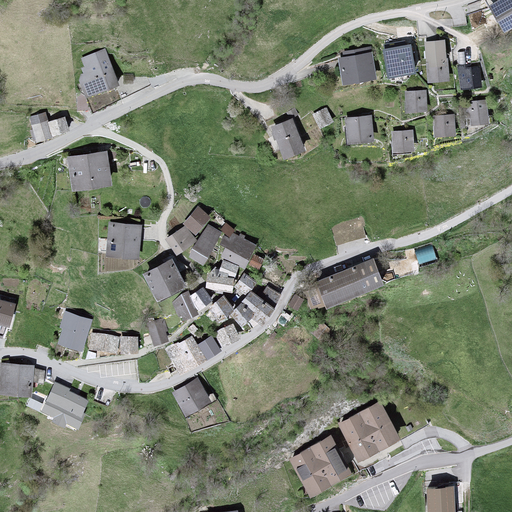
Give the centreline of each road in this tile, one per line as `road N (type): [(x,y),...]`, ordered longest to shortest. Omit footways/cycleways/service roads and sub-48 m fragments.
road 1 (residential): [(0,353),(27,353),(102,385),(165,387),(271,323),(303,276),(447,227),(511,190)]
road 2 (unclassified): [(0,163),(181,83),(269,84),(353,24),(464,0)]
road 3 (unclassified): [(511,440),(421,462),(311,511)]
